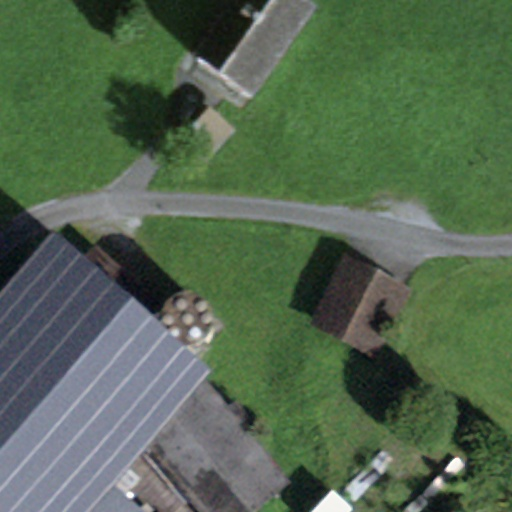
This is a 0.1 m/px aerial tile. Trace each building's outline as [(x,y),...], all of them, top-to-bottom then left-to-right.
[(240,0),(197,61),(250,99),(311,14),(298,4),(300,0),(240,0)] [(211,118),(188,144),(206,160),(229,134),(211,118)] [(142,440),(203,511),(255,511),(287,485),(249,439),(258,431),(237,406),(227,413),(199,379),(141,329),(158,309),(94,253),(77,272),(58,256),(0,321),(0,511),(127,511),(100,488),(142,440)] [(347,269),(320,323),(373,350),(401,296),(347,269)] [(177,305),(166,314),(162,326),(164,339),(172,350),(184,355),(198,353),(208,344),(213,332),(211,319),(203,308),(190,303),(177,305)]
